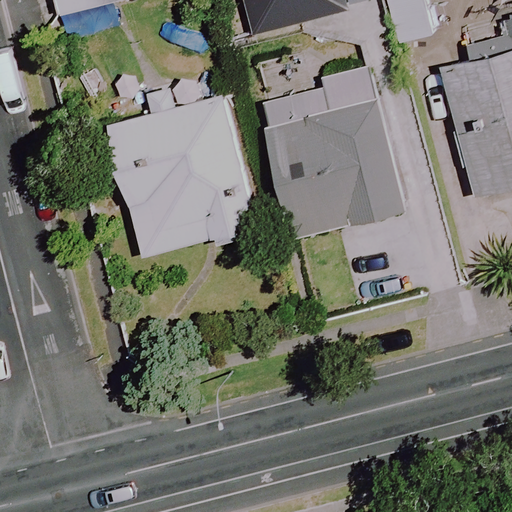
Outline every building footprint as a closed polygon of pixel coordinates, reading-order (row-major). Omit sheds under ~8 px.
[(132,1),(131,0),(57,0),(69,43),(124,29),(117,4),(132,1)] [(388,29),(380,0),(333,0),(344,40),(388,29)] [(383,0),(394,45),(434,36),(424,0),(383,0)] [(511,184),(511,19),(511,20),(511,21),(511,43),(444,60),(477,193),(511,184)] [(411,208),(375,61),(324,73),(317,45),(255,60),(298,235),(411,208)] [(259,226),(227,96),(206,101),(201,79),(145,93),(150,115),(114,123),(146,253),(259,226)]
